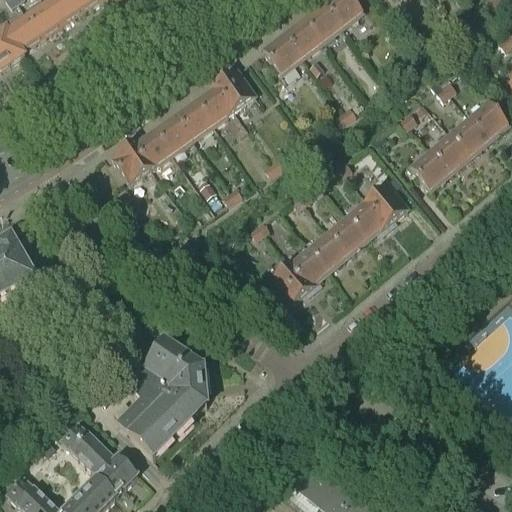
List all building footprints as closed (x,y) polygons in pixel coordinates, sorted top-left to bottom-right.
[(11,14),(17,9),(11,0),(1,0),(11,14)] [(20,0),(11,0),(17,9),(24,5),(20,0)] [(62,32),(81,19),(68,0),(54,0),(56,1),(45,8),(62,32)] [(68,0),(81,19),(101,5),(97,0),(68,0)] [(103,8),(115,0),(97,0),(101,5),(103,8)] [(363,19),(348,0),(338,0),(324,11),(342,35),(363,19)] [(492,0),(491,1),(498,9),(504,4),(500,0),(492,0)] [(491,15),(498,9),(491,1),(484,7),(491,15)] [(62,32),(45,8),(26,21),(42,45),(62,32)] [(324,11),(303,27),(321,50),(342,35),(324,11)] [(22,59),(42,45),(26,21),(6,35),(22,59)] [(303,27),(283,42),(301,66),(321,50),(303,27)] [(452,33),(459,42),(465,36),(458,28),(452,33)] [(459,42),(452,33),(432,49),(439,58),(459,42)] [(24,62),(22,59),(6,35),(0,38),(0,76),(1,78),(24,62)] [(262,58),(262,59),(280,82),(301,66),(283,42),(262,58)] [(511,52),(504,44),(498,50),(505,58),(511,52)] [(316,70),(310,75),(317,84),(323,78),(316,70)] [(236,77),(215,92),(234,119),(255,104),(236,77)] [(383,89),(389,97),(396,92),(389,84),(383,89)] [(449,88),(442,94),(449,102),(456,97),(449,88)] [(389,97),(383,89),(376,94),(382,102),(389,97)] [(234,119),(215,92),(208,97),(210,100),(196,109),(213,133),(234,119)] [(442,107),(449,102),(442,94),(436,99),(442,107)] [(176,124),(193,147),(213,133),(196,109),(176,124)] [(469,126),(488,148),(508,131),(489,109),(469,126)] [(416,116),(421,122),(427,117),(422,111),(416,116)] [(342,119),(348,128),(356,122),(349,114),(342,119)] [(348,128),(342,119),(335,125),(342,133),(348,128)] [(403,125),(409,133),(416,128),(410,119),(403,125)] [(193,147),(176,124),(155,138),(172,162),(193,147)] [(403,125),(396,130),(403,138),(409,133),(403,125)] [(450,142),(468,164),(488,148),(469,126),(450,142)] [(152,176),(172,162),(155,138),(141,148),(139,145),(133,150),(152,176)] [(372,148),(378,155),(388,147),(382,140),(372,148)] [(468,164),(450,142),(430,158),(449,181),(468,164)] [(152,176),(133,150),(112,164),(130,191),(152,176)] [(429,197),(449,181),(430,158),(410,175),(429,197)] [(271,170),(277,179),(284,175),(278,166),(271,170)] [(344,167),(338,172),(345,183),(352,177),(344,167)] [(277,179),(271,170),(264,175),(270,184),(277,179)] [(345,183),(338,172),(330,177),(338,188),(345,183)] [(407,217),(386,191),(380,184),(360,201),(366,208),(387,233),(407,217)] [(395,184),(388,189),(395,197),(402,192),(395,184)] [(215,201),(206,187),(198,192),(207,206),(215,201)] [(229,199),(235,208),(242,203),(236,195),(229,199)] [(136,210),(126,196),(115,204),(125,218),(136,210)] [(304,197),(297,202),(304,212),(311,207),(304,197)] [(235,208),(229,199),(222,204),(227,213),(235,208)] [(214,202),(207,207),(213,216),(220,211),(214,202)] [(297,217),(304,212),(297,202),(290,207),(297,217)] [(366,208),(347,224),(366,247),(379,237),(380,239),(387,233),(366,208)] [(327,240),(347,264),(366,247),(347,224),(327,240)] [(269,237),(262,227),(255,232),(262,242),(269,237)] [(255,247),(262,242),(255,232),(248,237),(255,247)] [(347,264),(327,240),(308,256),(327,280),(347,264)] [(0,304),(33,286),(10,246),(0,252),(0,258),(0,259),(0,304)] [(183,260),(188,252),(179,246),(174,254),(183,260)] [(197,258),(188,252),(183,260),(192,266),(197,258)] [(327,280),(308,256),(288,272),(309,298),(315,293),(314,291),(327,280)] [(309,298),(288,272),(268,289),(289,314),(309,298)] [(95,303),(95,304),(106,287),(97,281),(86,297),(95,303)] [(141,409),(118,433),(151,467),(192,425),(204,412),(203,395),(201,377),(185,366),(185,365),(161,349),(135,389),(139,392),(133,401),(141,409)] [(83,376),(65,357),(46,375),(64,393),(83,376)] [(49,511),(23,485),(7,502),(16,511),(108,511),(137,483),(112,458),(109,462),(77,430),(61,447),(98,484),(70,511),(49,511)] [(47,462),(54,454),(47,447),(40,455),(47,462)] [(396,511),(391,507),(388,510),(386,511),(384,511),(322,460),(295,492),(319,511),(396,511)]
